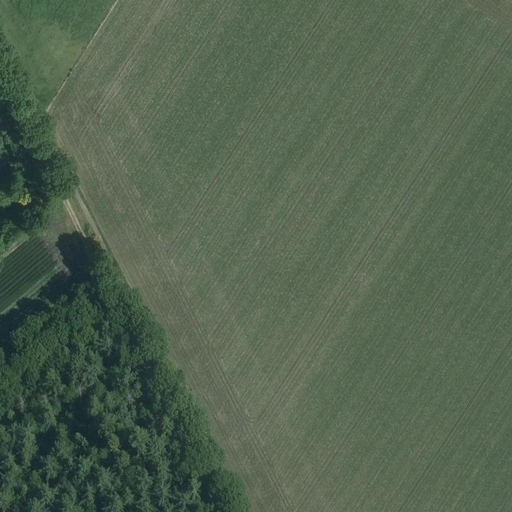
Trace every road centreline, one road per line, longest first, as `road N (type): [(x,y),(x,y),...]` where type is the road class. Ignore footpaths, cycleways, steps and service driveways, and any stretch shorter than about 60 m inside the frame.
road 1 (track): [(0,76),(219,511)]
road 2 (track): [(116,309),(0,408)]
